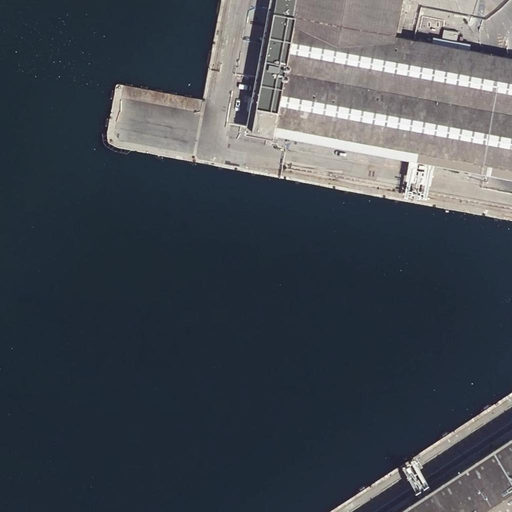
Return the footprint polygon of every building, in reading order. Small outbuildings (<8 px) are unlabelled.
[(274,0),(272,12),(297,17),(399,36),(405,0),(274,0)] [(297,17),(272,12),(250,128),(274,133),(297,17)] [(377,152),(399,36),(297,17),(274,133),(377,152)] [(511,57),(399,36),(377,152),(511,177),(511,57)] [(511,426),(380,511),(393,511),(411,501),(426,491),(511,435),(511,434),(511,426)] [(511,511),(511,435),(426,491),(433,500),(417,511),(411,501),(393,511),(511,511)] [(426,491),(411,501),(417,511),(433,500),(426,491)]
